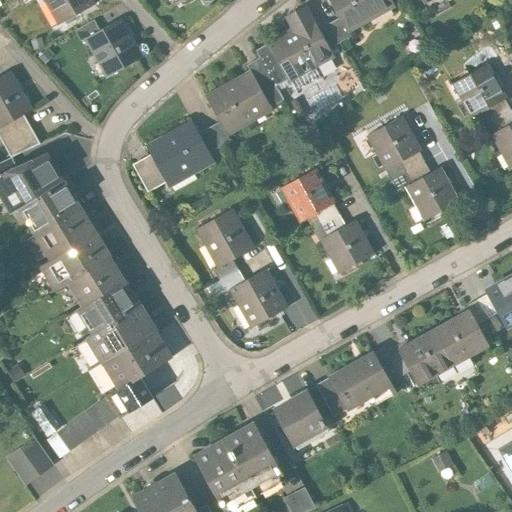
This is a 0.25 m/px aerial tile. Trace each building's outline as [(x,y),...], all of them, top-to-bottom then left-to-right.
[(91,0),(45,0),(60,25),(94,5),(91,0)] [(330,0),(339,17),(347,30),(393,5),(390,0),(330,0)] [(293,30),(269,43),(289,79),(332,55),(329,49),(318,29),(306,7),(286,17),(293,30)] [(339,17),(318,29),(329,49),(350,37),(347,30),(339,17)] [(86,40),(107,78),(142,58),(121,20),(100,32),(86,40)] [(82,42),(86,40),(100,32),(94,21),(75,32),(82,42)] [(255,50),(259,58),(275,87),(289,79),(269,43),(255,50)] [(282,99),(275,87),(259,58),(246,65),(249,71),(269,106),(282,99)] [(490,66),(455,84),(472,117),(487,109),(505,99),(507,98),(490,66)] [(249,71),(205,95),(220,121),(226,133),(270,109),(269,106),(249,71)] [(32,110),(12,73),(0,79),(0,127),(24,115),(32,110)] [(511,124),(511,111),(505,99),(487,109),(499,132),(511,124)] [(0,127),(0,136),(11,157),(40,144),(24,115),(0,127)] [(402,117),(367,136),(385,169),(418,151),(419,150),(402,117)] [(220,121),(198,133),(208,152),(230,140),(226,133),(220,121)] [(192,123),(147,147),(151,154),(166,182),(168,185),(212,160),(208,152),(198,133),(192,123)] [(493,135),(511,168),(511,167),(511,124),(499,132),(493,135)] [(397,191),(406,186),(430,173),(418,151),(385,169),(397,191)] [(147,192),(166,182),(151,154),(132,164),(147,192)] [(18,209),(62,182),(46,155),(0,175),(0,194),(12,213),(18,209)] [(424,219),(458,201),(440,168),(430,173),(406,186),(424,219)] [(315,170),(282,188),(299,220),(314,212),(333,202),(315,170)] [(18,209),(34,234),(78,208),(62,182),(18,209)] [(346,226),(333,202),(314,212),(327,237),(346,226)] [(93,233),(78,208),(34,234),(50,260),(93,233)] [(232,210),(196,230),(217,267),(232,259),(253,247),(232,210)] [(327,237),(322,239),(339,272),(373,254),(355,221),(346,226),(327,237)] [(459,233),(452,221),(441,227),(447,239),(459,233)] [(108,257),(93,233),(50,260),(40,266),(54,289),(68,281),(108,257)] [(123,282),(108,257),(68,281),(83,307),(123,282)] [(244,281),(232,259),(217,267),(213,269),(226,292),(230,289),(244,281)] [(244,281),(230,289),(251,327),(286,307),(265,270),(244,281)] [(507,326),(511,322),(511,275),(487,290),(489,294),(499,311),(507,326)] [(138,307),(123,282),(83,307),(78,310),(93,334),(138,307)] [(468,310),(476,324),(499,311),(489,294),(466,306),(468,310)] [(153,331),(138,307),(93,334),(87,338),(101,363),(153,331)] [(468,310),(433,329),(453,365),(488,346),(476,324),(468,310)] [(419,384),(453,365),(433,329),(399,349),(401,353),(411,371),(419,384)] [(170,359),(153,331),(101,363),(117,389),(125,384),(126,385),(140,377),(170,359)] [(391,384),(374,353),(330,378),(347,409),(391,384)] [(399,377),(411,371),(401,353),(389,359),(399,377)] [(24,377),(17,366),(7,372),(13,383),(24,377)] [(96,366),(90,373),(105,387),(111,380),(96,366)] [(153,397),(140,377),(126,385),(125,384),(117,389),(107,395),(119,414),(121,416),(153,397)] [(334,416),(347,409),(330,378),(316,385),(334,416)] [(306,391),(273,409),(293,446),(327,427),(306,391)] [(107,395),(47,440),(59,457),(119,414),(107,395)] [(253,425),(224,442),(248,485),(278,469),(253,425)] [(25,484),(51,465),(33,440),(7,459),(25,484)] [(218,502),(248,485),(224,442),(194,458),(218,502)] [(511,445),(502,451),(511,467),(511,445)] [(445,454),(432,461),(438,473),(452,466),(445,454)] [(178,473),(135,496),(144,511),(198,511),(198,510),(178,473)] [(494,483),(488,474),(474,483),(480,492),(494,483)] [(312,486),(305,490),(313,506),(321,502),(312,486)] [(285,500),(291,511),(307,511),(315,508),(313,506),(305,490),(285,500)]
